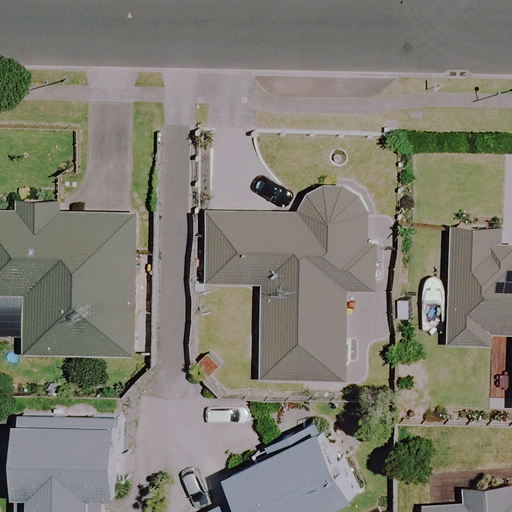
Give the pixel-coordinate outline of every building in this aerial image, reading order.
[(263,373),(351,376),(353,285),(381,285),(380,236),(373,236),(373,206),(364,188),(348,178),(328,178),(311,186),(303,204),(211,202),(210,277),(265,278),(263,373)] [(143,209),(0,202),(0,291),(28,292),(25,353),(137,357),(143,209)] [(511,250),(500,251),(501,227),(457,226),(454,345),(494,346),(494,332),(511,332),(511,250)] [(123,493),(124,416),(22,414),(21,491),(39,491),(38,511),(100,511),(101,493),(123,493)] [(234,473),(244,494),(205,511),(328,511),(360,497),(327,429),(234,473)] [(511,511),(511,480),(464,484),(465,501),(430,504),(430,511),(511,511)]
